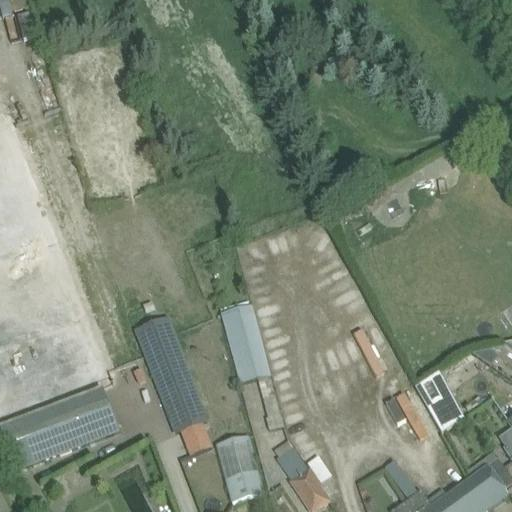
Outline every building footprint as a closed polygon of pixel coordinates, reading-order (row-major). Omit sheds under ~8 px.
[(102,391),(114,386),(98,344),(10,115),(0,118),(0,450),(6,449),(8,453),(37,442),(45,462),(118,434),(102,391)] [(240,386),(259,381),(270,379),(250,304),(220,312),(240,386)] [(169,320),(135,333),(176,438),(210,424),(169,320)] [(490,350),(472,354),(490,366),(497,355),(490,350)] [(270,379),(259,381),(268,420),(267,420),(270,433),(282,430),(279,418),(270,379)] [(385,407),(398,425),(406,420),(420,442),(437,431),(410,391),(385,407)] [(447,400),(428,411),(442,436),(460,423),(447,400)] [(248,440),(217,448),(233,506),(264,498),(248,440)] [(288,443),(274,452),(279,460),(293,451),(288,443)] [(276,462),(283,473),(309,511),(318,511),(329,505),(293,451),(279,460),(276,462)] [(318,459),(305,467),(319,488),(331,479),(318,459)] [(488,470),(504,493),(511,487),(511,481),(499,462),(488,470)] [(491,511),(509,500),(504,493),(488,470),(433,511),(421,494),(403,508),(396,511),(491,511)] [(360,488),(368,505),(394,494),(387,477),(360,488)]
